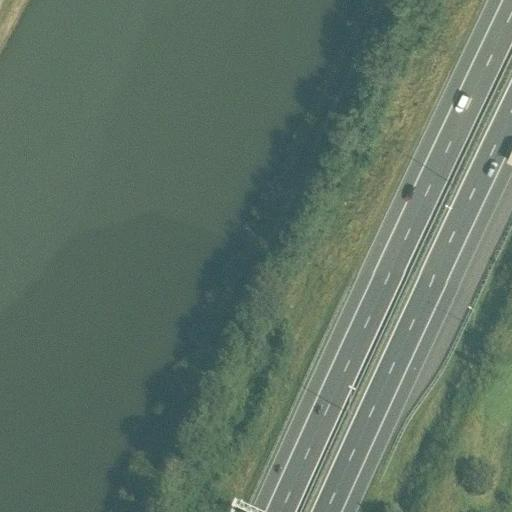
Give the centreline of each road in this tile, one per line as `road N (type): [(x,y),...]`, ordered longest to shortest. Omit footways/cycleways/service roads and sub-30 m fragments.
road 1 (motorway): [(511,0),(277,511)]
road 2 (motorway): [(333,511),(511,128)]
